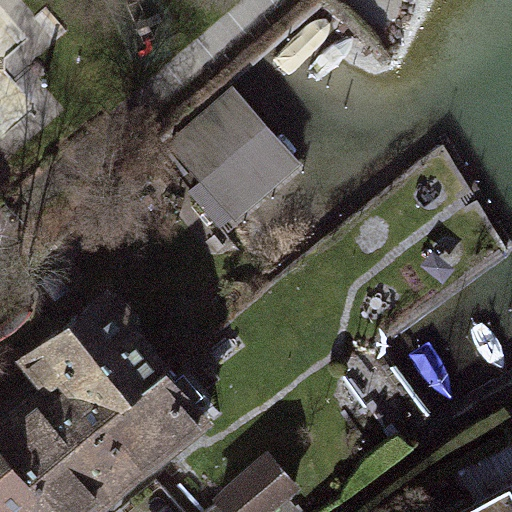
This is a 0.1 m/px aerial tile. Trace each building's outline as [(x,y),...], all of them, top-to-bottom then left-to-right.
[(26,58),(26,107),(77,106),(76,57),(26,58)] [(238,95),(175,147),(236,220),(299,167),(238,95)] [(45,394),(0,430),(0,511),(116,511),(228,420),(117,286),(21,365),(45,394)] [(211,500),(220,511),(275,511),(298,494),(268,455),(211,500)] [(511,511),(511,497),(483,511),(511,511)]
